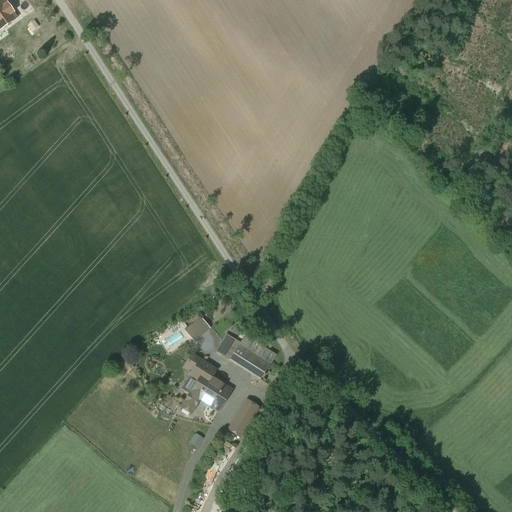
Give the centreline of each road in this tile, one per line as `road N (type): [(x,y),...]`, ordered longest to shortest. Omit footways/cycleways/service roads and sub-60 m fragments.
road 1 (unclassified): [(60,0),(299,365)]
road 2 (track): [(299,365),(445,511)]
